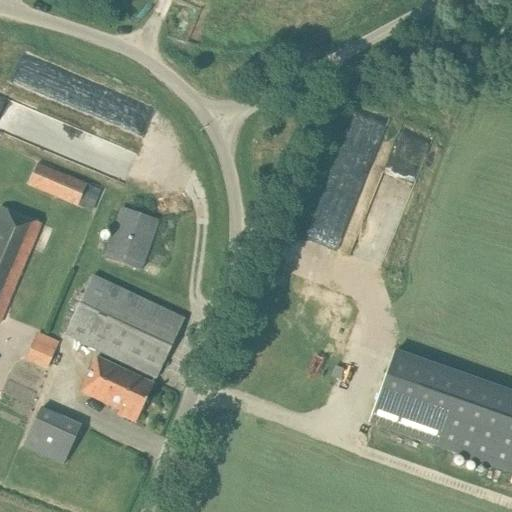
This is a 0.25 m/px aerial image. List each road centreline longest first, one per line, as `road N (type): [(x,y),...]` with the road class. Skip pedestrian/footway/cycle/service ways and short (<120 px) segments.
road 1 (tertiary): [(144,511),(236,247),(235,184),(212,124)]
road 2 (residential): [(443,0),(212,124)]
road 3 (tertiary): [(212,124),(171,79),(117,47),(0,9)]
